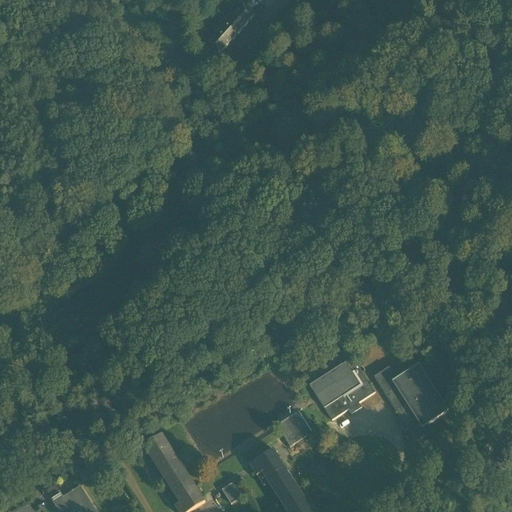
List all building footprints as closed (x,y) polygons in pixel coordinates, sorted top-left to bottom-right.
[(207,48),(219,58),(255,18),(243,8),(234,18),(231,16),(214,34),(217,37),(207,48)] [(353,359),(351,361),(349,358),(345,361),(347,364),(346,364),(346,363),(310,386),(332,422),(349,411),(350,414),(361,407),(359,404),(376,394),(353,359)] [(408,431),(416,444),(428,436),(423,429),(449,413),(419,366),(397,380),(389,368),(374,378),(403,423),(401,424),(406,432),(408,431)] [(290,448),(290,449),(312,435),(312,434),(299,414),(299,413),(277,427),(277,428),(278,428),(288,444),(290,448)] [(191,511),(205,503),(205,502),(204,503),(198,494),(199,493),(198,492),(198,493),(163,438),(163,437),(163,436),(144,448),(143,448),(144,449),(145,449),(180,504),(175,508),(175,509),(176,508),(179,511),(191,511)] [(273,453),(276,457),(290,448),(288,444),(274,452),(275,452),(273,453)] [(312,511),(310,507),(309,508),(280,462),(281,462),(280,461),(279,462),(276,457),(273,453),(275,452),(274,452),(274,451),(250,466),(251,467),(252,467),(258,476),(256,476),(257,477),(263,474),(287,511),(312,511)] [(327,471),(320,459),(308,466),(315,477),(327,471)] [(222,491),(231,506),(246,497),(236,482),(222,491)] [(75,511),(79,510),(80,511),(96,511),(81,488),(64,499),(54,505),(58,511),(75,511)] [(50,499),(54,505),(64,499),(60,493),(50,499)]
